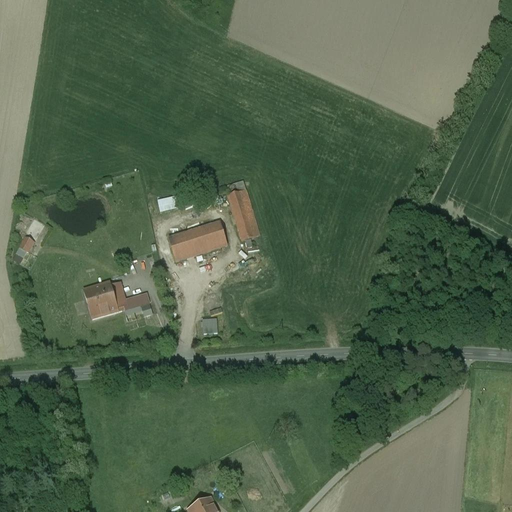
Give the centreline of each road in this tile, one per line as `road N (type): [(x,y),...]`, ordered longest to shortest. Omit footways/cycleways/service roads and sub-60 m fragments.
road 1 (tertiary): [(0,380),(320,355),(465,354)]
road 2 (unclassified): [(306,511),(340,475),(454,395),(465,354)]
